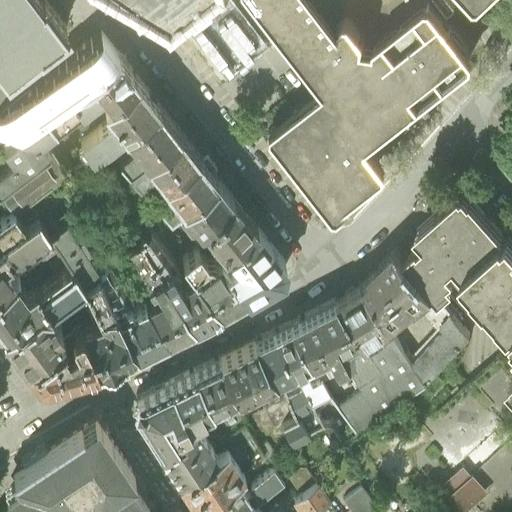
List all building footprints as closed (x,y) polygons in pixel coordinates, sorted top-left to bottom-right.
[(0,0),(0,56),(7,65),(20,55),(25,62),(44,47),(39,41),(67,19),(51,0),(0,0)] [(248,0),(317,87),(369,44),(363,42),(364,34),(351,17),(347,16),(336,24),(336,31),(311,0),(139,0),(165,15),(170,15),(187,0),(248,0)] [(375,44),(369,44),(317,87),(266,126),(266,132),(328,210),(334,210),(354,193),(386,169),(387,164),(369,141),(426,96),(438,86),(476,57),(433,0),(427,1),(376,40),(375,44)] [(117,51),(100,30),(65,58),(41,76),(12,99),(0,108),(0,139),(2,142),(58,98),(117,51)] [(103,63),(45,110),(56,122),(100,88),(104,88),(111,96),(123,87),(136,75),(127,63),(118,52),(103,63)] [(92,152),(126,127),(143,114),(158,103),(148,90),(136,75),(123,87),(111,96),(104,101),(114,114),(80,137),(92,152)] [(119,156),(128,167),(164,139),(178,128),(173,122),(158,103),(143,114),(126,127),(136,141),(119,156)] [(41,135),(56,122),(45,110),(4,142),(13,155),(0,164),(0,183),(49,145),(41,135)] [(164,139),(128,167),(139,179),(150,170),(154,163),(165,178),(182,164),(197,152),(193,146),(178,128),(164,139)] [(49,145),(0,183),(0,187),(14,207),(16,210),(16,209),(27,200),(50,181),(67,169),(49,145)] [(170,210),(178,204),(200,187),(215,175),(207,164),(197,152),(182,164),(165,178),(176,191),(169,193),(158,200),(170,210)] [(192,215),(200,225),(219,210),(234,199),(225,187),(215,175),(200,187),(178,204),(189,217),(192,215)] [(420,236),(425,242),(448,269),(455,263),(499,314),(504,310),(511,318),(511,248),(484,217),(480,220),(471,209),(472,208),(459,193),(435,215),(437,218),(431,223),(432,225),(420,236)] [(225,252),(229,249),(243,238),(256,227),(251,221),(234,199),(219,210),(200,225),(190,233),(197,244),(210,233),(225,252)] [(27,200),(16,209),(25,221),(38,212),(27,200)] [(0,240),(25,221),(16,209),(16,210),(14,207),(0,216),(0,240)] [(25,221),(0,240),(0,288),(14,278),(4,264),(50,231),(38,212),(25,221)] [(66,219),(50,231),(72,263),(84,281),(97,272),(99,269),(86,250),(91,247),(82,234),(78,237),(66,219)] [(236,276),(247,293),(282,272),(284,262),(277,253),(256,227),(243,238),(229,249),(236,257),(228,263),(236,276)] [(150,230),(139,237),(194,323),(206,317),(220,308),(195,275),(186,280),(150,230)] [(139,237),(126,246),(159,297),(147,303),(168,336),(181,329),(194,323),(139,237)] [(413,249),(404,257),(432,291),(433,293),(443,284),(453,274),(448,269),(425,242),(418,249),(416,246),(413,249)] [(182,258),(195,275),(220,308),(228,304),(247,293),(236,276),(228,263),(225,259),(220,255),(216,259),(206,257),(198,247),(197,247),(182,258)] [(365,279),(360,284),(387,327),(394,323),(399,319),(432,291),(404,257),(397,249),(370,275),(365,279)] [(26,294),(14,278),(0,288),(0,327),(3,332),(38,307),(49,307),(60,299),(84,281),(72,263),(39,288),(37,286),(26,294)] [(147,303),(138,308),(109,263),(99,269),(97,272),(137,351),(149,346),(168,336),(147,303)] [(102,319),(81,327),(96,367),(110,363),(125,357),(137,351),(97,272),(84,281),(102,319)] [(334,301),(356,335),(362,344),(387,327),(360,284),(334,301)] [(66,307),(60,299),(49,307),(38,307),(3,332),(16,349),(28,365),(64,339),(57,330),(61,327),(53,316),(66,307)] [(334,301),(290,324),(311,359),(328,350),(336,365),(346,361),(353,354),(346,342),(356,335),(334,301)] [(452,316),(411,362),(426,385),(469,338),(452,316)] [(274,332),(293,369),(311,359),(290,324),(274,332)] [(64,339),(28,365),(38,380),(42,381),(46,382),(89,370),(96,367),(81,327),(80,326),(73,330),(72,333),(64,339)] [(411,362),(387,327),(362,344),(364,348),(353,354),(346,361),(362,388),(338,405),(358,432),(426,385),(411,362)] [(274,332),(256,339),(277,376),(293,369),(274,332)] [(256,339),(220,357),(237,392),(239,395),(277,376),(256,339)] [(220,357),(196,370),(212,404),(237,392),(220,357)] [(170,382),(188,417),(213,406),(212,404),(196,370),(170,382)] [(135,408),(160,448),(192,426),(188,417),(170,382),(144,395),(137,398),(135,408)] [(227,448),(250,434),(236,402),(218,414),(196,424),(217,454),(227,448)] [(288,437),(305,429),(296,409),(278,417),(288,437)] [(9,511),(60,511),(90,492),(95,500),(89,504),(94,511),(149,511),(127,478),(134,474),(96,418),(47,451),(44,446),(22,461),(22,464),(26,470),(17,476),(24,486),(11,495),(14,501),(7,510),(9,511)] [(160,448),(181,479),(217,454),(196,424),(192,426),(160,448)] [(181,479),(200,508),(236,479),(244,472),(227,448),(217,454),(181,479)] [(470,466),(447,488),(464,506),(487,484),(470,466)] [(314,470),(286,489),(300,510),(329,491),(314,470)] [(236,479),(200,508),(203,511),(239,511),(252,502),(236,479)] [(382,511),(359,479),(341,492),(355,511),(382,511)] [(239,511),(259,511),(252,502),(239,511)]
